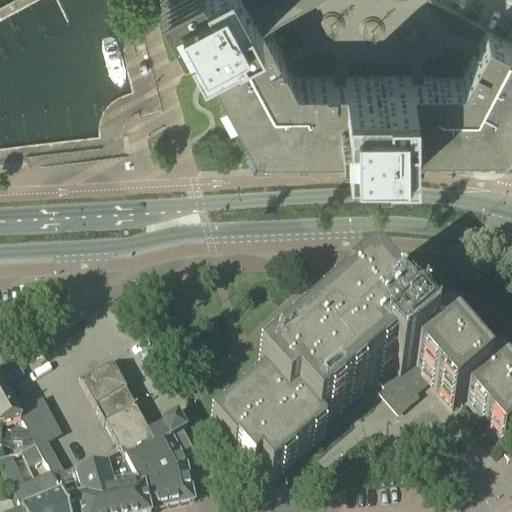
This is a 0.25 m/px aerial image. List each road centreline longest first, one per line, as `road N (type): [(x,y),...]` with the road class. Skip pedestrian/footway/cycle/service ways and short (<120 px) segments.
road 1 (tertiary): [(511,208),(402,192),(0,221)]
road 2 (tertiary): [(0,253),(126,246),(178,231),(397,223),(501,245)]
